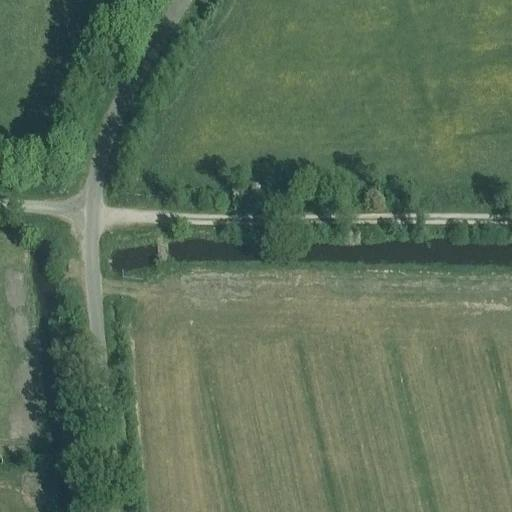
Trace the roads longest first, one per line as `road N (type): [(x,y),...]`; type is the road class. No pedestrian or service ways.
road 1 (track): [(89,213),(511,224)]
road 2 (unclassified): [(114,511),(89,213)]
road 3 (unclassified): [(89,213),(107,136),(181,0)]
